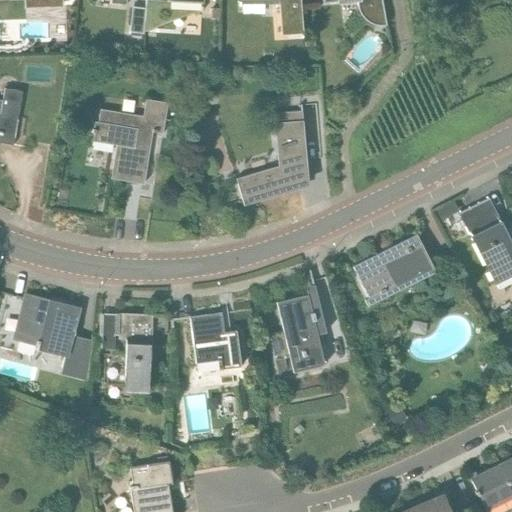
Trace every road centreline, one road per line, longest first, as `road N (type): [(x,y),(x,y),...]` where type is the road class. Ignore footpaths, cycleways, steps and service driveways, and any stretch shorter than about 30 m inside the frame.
road 1 (tertiary): [(0,237),(111,268),(215,264),(317,231),(511,136)]
road 2 (residential): [(205,511),(337,493),(511,415)]
